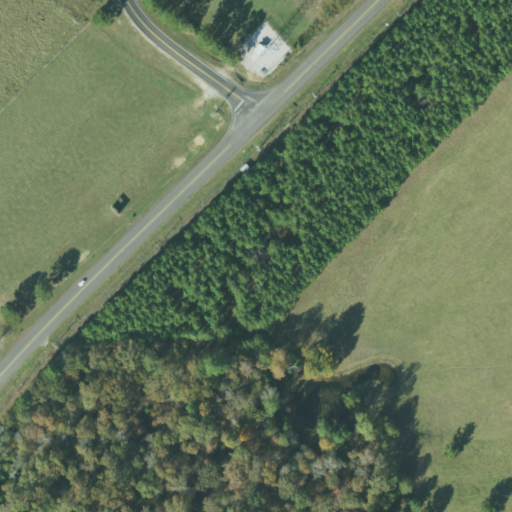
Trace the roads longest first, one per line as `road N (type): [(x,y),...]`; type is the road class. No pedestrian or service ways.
road 1 (secondary): [(375,0),(0,374)]
road 2 (secondary): [(259,113),(163,43),(128,0)]
